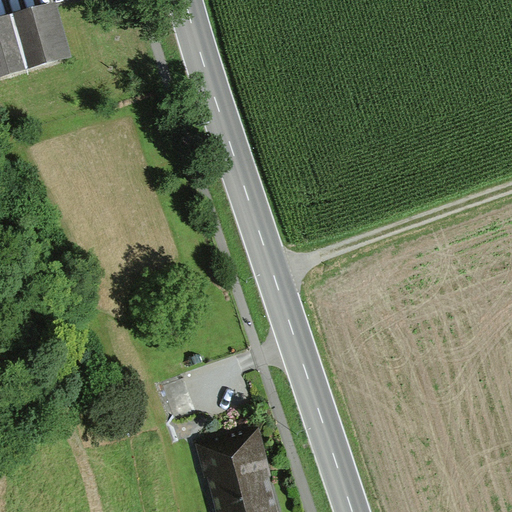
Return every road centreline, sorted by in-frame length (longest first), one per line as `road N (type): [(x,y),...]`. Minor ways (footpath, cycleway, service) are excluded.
road 1 (primary): [(352,511),(184,0)]
road 2 (track): [(307,511),(143,0)]
road 3 (track): [(273,271),(511,185)]
